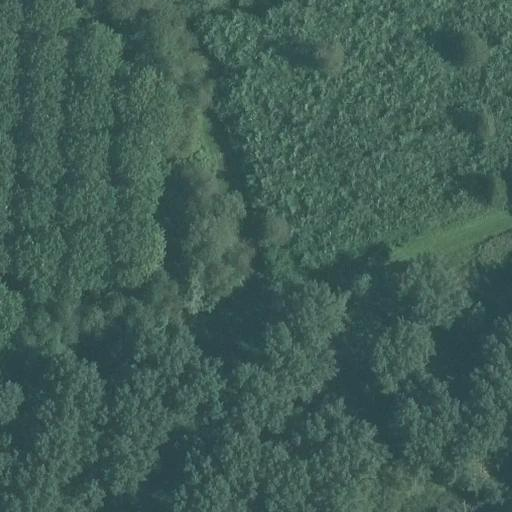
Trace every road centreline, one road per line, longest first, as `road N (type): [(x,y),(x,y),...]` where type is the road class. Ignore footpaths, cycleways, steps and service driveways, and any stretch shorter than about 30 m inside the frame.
road 1 (track): [(511,219),(0,404)]
road 2 (track): [(246,316),(255,271),(189,55),(149,0)]
